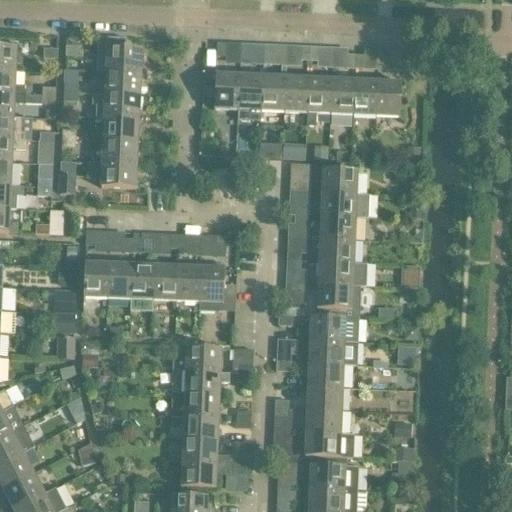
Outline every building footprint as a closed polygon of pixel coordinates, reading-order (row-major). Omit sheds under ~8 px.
[(97,74),(106,74),(141,76),(142,52),(126,51),(126,41),(98,40),(97,74)] [(43,44),(19,43),(19,61),(43,62),(43,44)] [(217,45),(216,59),(226,60),(227,46),(217,45)] [(80,49),(66,48),(65,58),(79,58),(80,49)] [(0,49),(0,73),(15,74),(16,50),(0,49)] [(310,49),(301,49),(300,63),(310,63),(310,49)] [(310,63),(318,64),(318,50),(310,49),(310,63)] [(58,52),(43,51),(43,61),(57,61),(58,52)] [(264,53),(255,53),(254,67),(263,67),(264,53)] [(272,54),(264,53),(263,67),(272,68),(272,54)] [(392,67),(402,67),(403,53),(393,53),(392,67)] [(347,57),(346,71),(355,71),(356,57),(347,57)] [(363,72),(364,58),(356,57),(355,71),(363,72)] [(263,76),(263,79),(261,114),(284,115),(286,80),(286,68),(281,68),(281,76),(263,76)] [(27,88),(15,87),(15,74),(0,73),(0,96),(26,98),(27,88)] [(140,98),(141,76),(106,74),(105,97),(140,98)] [(240,78),(216,77),(215,89),(215,99),(214,112),(238,113),(240,78)] [(263,79),(240,78),(238,113),(261,114),(263,79)] [(309,81),(286,80),(284,115),(307,116),(309,81)] [(331,82),(309,81),(307,116),(307,128),(316,129),(317,116),(330,117),(331,82)] [(354,83),(331,82),(330,117),(353,118),(354,83)] [(378,84),(354,83),(353,118),(376,119),(378,84)] [(401,85),(378,84),(376,119),(400,120),(401,85)] [(78,95),(79,87),(64,86),(64,95),(78,95)] [(203,88),(203,98),(215,99),(215,89),(203,88)] [(42,89),(42,98),(56,99),(56,90),(42,89)] [(63,104),(78,105),(78,95),(64,95),(63,104)] [(26,107),(26,98),(0,96),(0,119),(13,120),(14,107),(26,107)] [(96,120),(104,120),(139,121),(140,98),(105,97),(92,96),(92,107),(96,107),(96,120)] [(56,99),(42,98),(41,107),(55,107),(56,99)] [(0,142),(12,143),(25,143),(25,136),(20,135),(21,121),(13,120),(0,119),(0,142)] [(102,143),(138,145),(139,121),(104,120),(102,143)] [(62,141),(76,142),(77,133),(62,132),(62,141)] [(40,135),(40,144),(54,145),(54,136),(40,135)] [(76,142),(62,141),(61,150),(76,150),(76,142)] [(0,166),(11,167),(12,152),(27,153),(27,144),(25,143),(12,143),(0,142),(0,166)] [(102,143),(101,166),(137,167),(138,145),(102,143)] [(54,145),(40,144),(39,153),(53,153),(54,145)] [(260,146),(259,161),(267,161),(268,146),(260,146)] [(291,147),(283,146),(282,162),(290,162),(291,147)] [(328,153),(314,152),(313,163),(327,164),(328,153)] [(336,154),(336,164),(346,165),(346,154),(336,154)] [(137,167),(101,166),(87,165),(86,182),(101,182),(100,190),(136,192),(137,167)] [(0,166),(0,188),(10,189),(11,167),(0,166)] [(291,167),(290,180),(310,181),(311,168),(291,167)] [(322,172),(321,196),(357,197),(358,173),(322,172)] [(73,197),(73,196),(74,179),(60,178),(59,196),(73,197)] [(38,182),(37,191),(52,191),(52,182),(38,182)] [(0,188),(0,211),(9,212),(16,213),(17,198),(23,199),(23,190),(10,189),(0,188)] [(52,191),(37,191),(37,199),(51,200),(52,191)] [(321,218),(356,219),(368,220),(369,197),(357,197),(321,196),(321,218)] [(309,210),(295,209),(294,217),(308,218),(309,210)] [(62,210),(61,240),(84,241),(85,211),(62,210)] [(0,211),(0,235),(8,236),(9,212),(0,211)] [(308,218),(294,217),(294,227),(308,227),(308,218)] [(321,218),(320,241),(355,243),(356,219),(321,218)] [(13,233),(35,232),(34,221),(13,222),(13,233)] [(49,238),(50,228),(36,227),(36,237),(49,238)] [(50,228),(49,238),(59,238),(59,228),(50,228)] [(86,234),(85,248),(95,248),(96,234),(86,234)] [(170,237),(170,251),(179,252),(179,238),(170,237)] [(188,238),(179,238),(179,252),(187,252),(188,238)] [(124,241),(124,255),(133,256),(133,242),(124,241)] [(354,266),(355,243),(320,241),(319,264),(354,266)] [(141,242),(133,242),(133,256),(141,256),(141,242)] [(215,259),(225,259),(226,245),(216,245),(215,259)] [(68,249),(67,261),(76,261),(77,249),(68,249)] [(301,264),(301,256),(287,255),(287,263),(301,264)] [(287,263),(286,272),(300,273),(301,264),(287,263)] [(319,264),(318,287),(353,289),(354,266),(319,264)] [(108,302),(109,267),(85,266),(84,301),(108,302)] [(132,268),(109,267),(108,302),(131,303),(132,268)] [(223,314),(223,307),(225,271),(224,271),(225,267),(210,267),(210,271),(201,270),(200,306),(200,313),(223,314)] [(153,304),(155,269),(132,268),(131,303),(153,304)] [(178,270),(155,269),(153,304),(177,305),(178,270)] [(200,306),(201,270),(178,270),(177,305),(200,306)] [(76,276),(60,275),(60,288),(76,289),(76,276)] [(406,291),(419,291),(420,277),(407,277),(406,291)] [(318,287),(316,320),(345,321),(346,312),(352,312),(353,289),(318,287)] [(54,293),(53,316),(74,317),(75,306),(75,294),(66,294),(54,293)] [(305,311),(305,301),(291,301),(291,311),(305,311)] [(73,337),(74,317),(53,316),(52,336),(73,337)] [(292,319),(278,318),(278,328),(292,329),(292,319)] [(345,321),(316,320),(310,320),(309,343),(344,345),(358,345),(359,321),(345,321)] [(358,345),(344,345),(309,343),(308,367),(344,368),(357,369),(358,345)] [(417,358),(417,350),(408,349),(407,358),(417,358)] [(173,350),(172,373),(172,374),(220,376),(221,352),(173,350)] [(82,357),(82,370),(94,370),(94,358),(82,357)] [(276,365),(290,366),(291,357),(277,357),(276,365)] [(276,374),(290,375),(290,366),(276,365),(276,374)] [(343,391),(344,368),(308,367),(307,389),(343,391)] [(253,368),(239,368),(238,376),(252,377),(253,368)] [(62,383),(76,377),(74,369),(59,373),(62,383)] [(171,419),(184,420),(218,421),(220,386),(229,386),(229,376),(220,376),(172,374),(171,391),(176,391),(176,396),(172,396),(171,419)] [(238,385),(252,386),(252,377),(238,376),(238,385)] [(307,389),(307,413),(342,414),(343,391),(307,389)] [(4,392),(0,394),(0,415),(13,409),(4,392)] [(81,400),(66,408),(76,427),(86,423),(81,400)] [(275,411),(288,412),(289,403),(275,403),(275,411)] [(0,441),(24,430),(13,409),(0,415),(0,441)] [(274,420),(288,421),(288,412),(275,411),(274,420)] [(307,413),(306,435),(341,437),(342,414),(307,413)] [(237,414),(236,422),(250,422),(251,414),(237,414)] [(182,443),(218,444),(218,421),(184,420),(182,443)] [(250,422),(236,422),(236,431),(250,431),(250,422)] [(411,427),(395,426),(394,438),(410,439),(411,427)] [(0,441),(0,467),(22,456),(34,450),(24,430),(0,441)] [(345,461),(345,460),(353,461),(354,437),(341,437),(306,435),(305,460),(311,460),(345,461)] [(182,443),(181,466),(249,468),(249,460),(230,460),(230,459),(217,458),(218,444),(182,443)] [(273,458),(285,459),(287,459),(287,449),(273,449),(273,458)] [(395,463),(414,463),(414,451),(396,451),(395,463)] [(0,487),(2,492),(33,476),(22,456),(0,467),(0,487)] [(287,459),(285,459),(284,467),(298,467),(299,459),(287,459)] [(309,492),(344,493),(357,493),(358,470),(345,469),(345,461),(311,460),(311,468),(310,468),(309,492)] [(230,477),(248,477),(249,468),(181,466),(180,490),(216,491),(216,477),(230,477)] [(284,467),(284,477),(298,477),(298,467),(284,467)] [(14,511),(44,496),(33,476),(2,492),(12,511),(14,511)] [(391,476),(391,488),(408,489),(408,477),(391,476)] [(116,477),(116,486),(127,486),(127,478),(116,477)] [(64,511),(67,511),(56,490),(44,496),(14,511),(64,511)] [(308,511),(356,511),(357,493),(344,493),(309,492),(308,511)] [(412,495),(391,495),(390,506),(411,506),(412,495)] [(172,498),(171,511),(206,511),(207,499),(172,498)]
